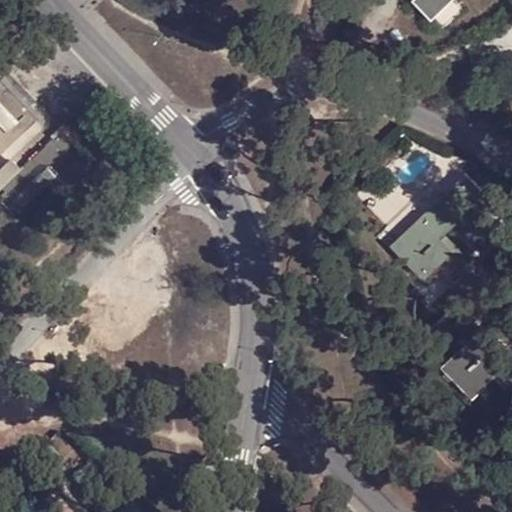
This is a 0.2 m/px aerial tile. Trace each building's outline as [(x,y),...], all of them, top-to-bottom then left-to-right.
[(416,0),(412,5),(428,21),(451,0),(416,0)] [(17,70),(0,85),(0,239),(95,151),(17,70)] [(416,225),(393,247),(426,279),(456,252),(442,234),(485,193),(465,173),(414,221),(416,225)] [(445,293),(455,305),(483,281),(470,268),(445,293)] [(452,309),(427,335),(434,342),(461,318),(452,309)] [(472,336),(432,373),(460,401),(487,375),(511,399),(511,354),(496,338),(483,350),(472,336)]
